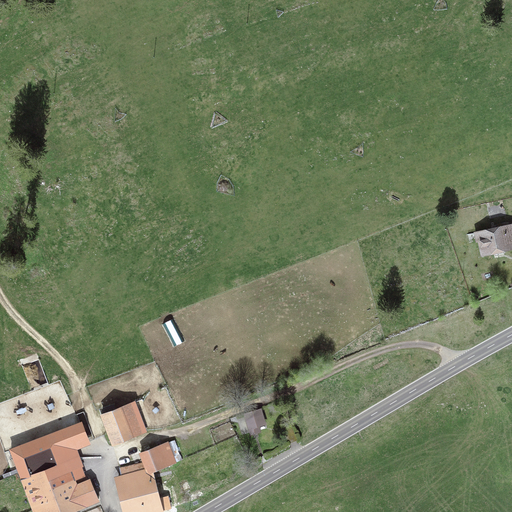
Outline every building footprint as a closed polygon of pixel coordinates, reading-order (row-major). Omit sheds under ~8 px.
[(479,241),(482,255),(511,247),(511,224),(475,232),(477,241),(479,241)] [(142,399),(115,410),(113,405),(102,409),(104,414),(102,415),(112,443),(145,430),(143,426),(151,423),(142,399)] [(259,409),(245,413),(250,428),(264,424),(259,409)] [(80,424),(53,434),(60,452),(87,442),(80,424)] [(289,443),(297,440),(291,425),(283,428),(289,443)] [(43,458),(60,452),(53,434),(11,449),(12,454),(6,456),(13,474),(19,471),(22,478),(47,468),(43,458)] [(174,441),(140,453),(144,463),(147,470),(150,470),(150,471),(181,459),(174,441)] [(74,458),(47,468),(22,478),(35,511),(61,511),(97,498),(89,480),(77,485),(71,471),(82,466),(79,457),(74,459),(74,458)] [(120,468),(122,476),(147,470),(144,463),(120,468)] [(122,476),(118,477),(125,511),(156,511),(159,511),(150,471),(150,470),(147,470),(122,476)]
